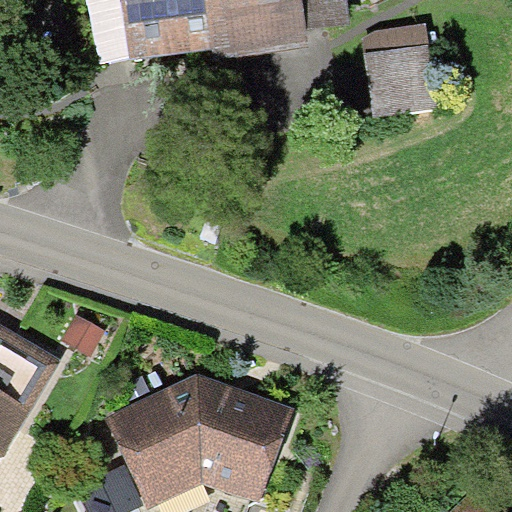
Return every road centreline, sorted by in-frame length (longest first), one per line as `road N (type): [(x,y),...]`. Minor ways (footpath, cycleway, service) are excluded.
road 1 (unclassified): [(0,227),(402,364)]
road 2 (residential): [(341,511),(402,364)]
